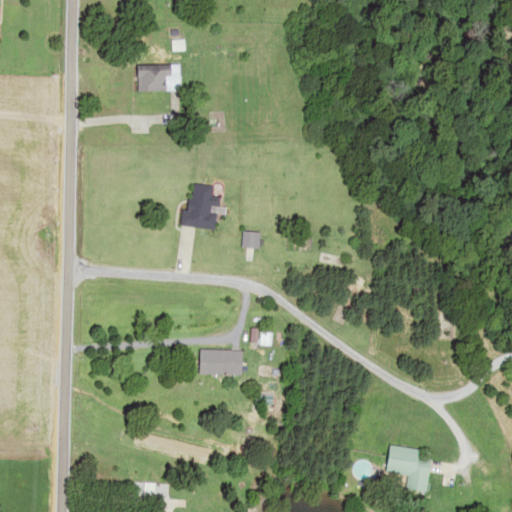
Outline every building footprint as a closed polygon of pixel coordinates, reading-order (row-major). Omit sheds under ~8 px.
[(174,65),(130,65),(130,90),(174,90),(174,65)] [(208,185),(185,181),(178,225),(209,230),(215,196),(206,195),(208,185)] [(236,246),(252,247),(253,232),(237,231),(236,246)] [(236,374),(236,349),(192,347),(192,373),(236,374)] [(405,477),(403,487),(418,490),(423,457),(413,455),(414,449),(383,444),(378,473),(405,477)]
